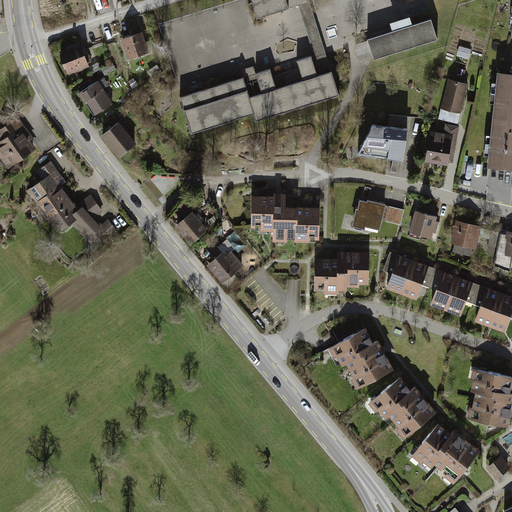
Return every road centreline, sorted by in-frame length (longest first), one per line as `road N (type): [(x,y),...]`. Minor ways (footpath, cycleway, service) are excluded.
road 1 (tertiary): [(29,44),(67,121),(266,358)]
road 2 (residential): [(266,358),(310,321),(362,306),(511,354)]
road 3 (residential): [(304,173),(370,177),(511,210)]
road 4 (tertiary): [(266,358),(381,511)]
road 5 (residential): [(29,44),(171,0)]
